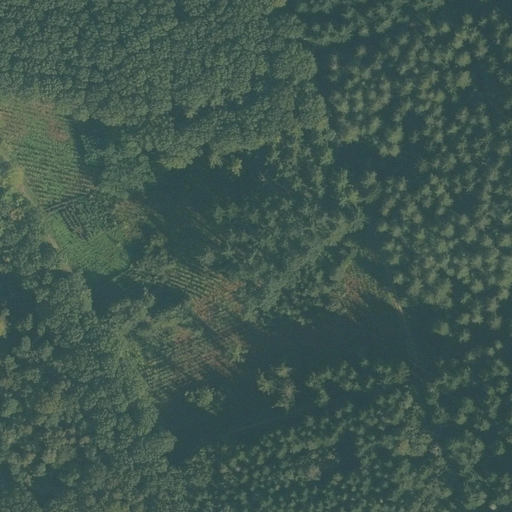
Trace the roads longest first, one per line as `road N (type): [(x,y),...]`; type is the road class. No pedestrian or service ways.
road 1 (track): [(294,0),(465,511)]
road 2 (track): [(0,147),(174,453)]
road 3 (track): [(511,353),(174,453)]
